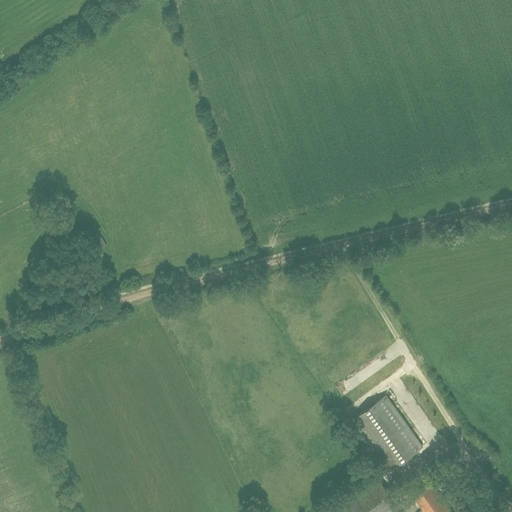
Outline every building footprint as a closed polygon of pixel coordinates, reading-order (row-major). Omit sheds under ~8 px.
[(95,254),(99,251),(107,246),(98,233),(86,240),(95,254)] [(344,347),(348,358),(372,349),(368,338),(344,347)] [(386,472),(422,447),(386,395),(350,421),(386,472)] [(328,511),(383,511),(396,504),(378,477),(328,511)] [(423,511),(452,511),(432,484),(413,497),(423,511)]
